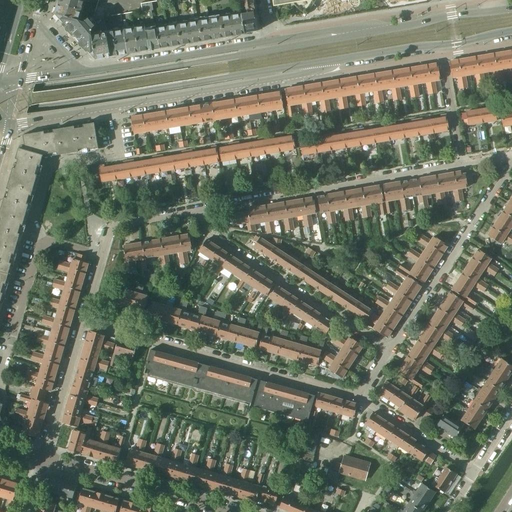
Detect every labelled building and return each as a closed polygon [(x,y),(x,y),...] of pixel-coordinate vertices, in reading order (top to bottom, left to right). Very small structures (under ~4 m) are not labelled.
[(85,12),(88,2),(84,1),(81,0),(59,0),(58,4),(85,12)] [(98,0),(93,17),(94,16),(97,21),(102,20),(114,16),(121,15),(121,18),(131,16),(131,13),(136,13),(142,12),(142,11),(143,12),(153,11),(152,3),(157,2),(165,0),(98,0)] [(254,8),(252,0),(241,0),(241,3),(244,2),(245,10),(254,8)] [(272,0),(274,7),(292,3),(293,5),(295,7),(297,8),(299,10),(302,12),(304,14),(305,15),(316,0),(272,0)] [(87,13),(85,12),(58,4),(55,15),(60,20),(60,19),(61,16),(81,22),(86,21),(88,19),(89,18),(87,15),(87,13)] [(254,8),(245,10),(246,14),(240,15),(243,34),(255,32),(256,31),(256,29),(257,29),(254,8)] [(243,34),(240,15),(229,16),(233,36),(243,34)] [(93,53),(90,35),(89,30),(95,25),(97,21),(94,16),(93,17),(90,19),(89,18),(88,19),(86,21),(81,22),(61,16),(60,19),(66,26),(65,28),(69,33),(72,32),(80,41),(79,43),(83,48),(86,47),(91,54),(93,53)] [(233,36),(229,16),(219,18),(222,38),(233,36)] [(222,38),(219,18),(208,20),(212,40),(222,38)] [(97,21),(95,25),(89,30),(90,35),(93,53),(91,54),(91,55),(95,60),(111,57),(107,34),(105,25),(102,20),(97,21)] [(208,20),(198,22),(201,42),(212,40),(208,20)] [(198,22),(187,24),(191,43),(201,42),(198,22)] [(158,49),(155,29),(154,24),(144,25),(145,31),(148,51),(158,49)] [(187,24),(177,25),(180,45),(191,43),(187,24)] [(140,28),(133,29),(137,53),(148,51),(145,31),(144,25),(140,26),(140,28)] [(177,25),(166,27),(170,47),(180,45),(177,25)] [(170,47),(166,27),(155,29),(158,49),(170,47)] [(129,30),(123,31),(127,54),(137,53),(133,29),(133,28),(129,28),(129,30)] [(119,32),(112,33),(116,56),(127,54),(123,31),(123,29),(119,30),(119,32)] [(112,33),(107,34),(111,57),(116,56),(112,33)] [(511,52),(511,51),(503,53),(505,69),(511,68),(511,75),(511,52)] [(503,53),(494,54),(499,83),(503,82),(500,70),(505,69),(503,53)] [(494,54),(485,56),(488,72),(493,71),(495,84),(499,83),(494,54)] [(485,56),(476,57),(481,86),(485,85),(483,73),(488,72),(485,56)] [(476,57),(467,59),(470,75),(475,74),(477,87),(481,86),(476,57)] [(467,59),(458,61),(463,89),(467,88),(465,76),(470,75),(467,59)] [(459,90),(463,89),(458,61),(449,62),(452,78),(457,77),(459,90)] [(437,64),(427,66),(432,94),(436,93),(434,81),(440,80),(437,64)] [(427,66),(419,67),(421,83),(427,82),(429,95),(432,94),(427,66)] [(419,67),(410,69),(415,97),(419,96),(416,84),(421,83),(419,67)] [(410,69),(401,70),(404,86),(409,85),(411,98),(415,97),(410,69)] [(401,70),(392,72),(397,100),(401,99),(399,87),(404,86),(401,70)] [(392,72),(383,73),(386,89),(391,88),(393,101),(397,100),(392,72)] [(383,73),(374,75),(379,103),(383,102),(381,90),(386,89),(383,73)] [(374,75),(365,76),(368,92),(373,91),(375,104),(379,103),(374,75)] [(365,76),(357,78),(361,106),(365,105),(363,93),(368,92),(365,76)] [(357,78),(348,79),(350,95),(355,94),(358,107),(361,106),(357,78)] [(348,79),(339,81),(344,109),(347,108),(345,96),(350,95),(348,79)] [(339,81),(330,82),(332,98),(338,97),(340,110),(344,109),(339,81)] [(330,82),(321,84),(326,112),(330,112),(328,99),(332,98),(330,82)] [(321,84),(312,85),(315,101),(320,100),(322,113),(326,112),(321,84)] [(312,85),(303,87),(308,115),(312,115),(310,102),(315,101),(312,85)] [(303,87),(294,88),(297,104),(302,103),(304,116),(308,115),(303,87)] [(292,105),(297,104),(294,88),(285,90),(290,118),(294,118),(292,105)] [(280,93),(268,95),(271,111),(283,108),(280,93)] [(268,95),(257,97),(260,112),(271,111),(268,95)] [(257,97),(246,99),(248,114),(260,112),(257,97)] [(246,99),(234,100),(237,116),(248,114),(246,99)] [(234,100),(223,102),(225,118),(237,116),(234,100)] [(223,102),(211,104),(214,120),(225,118),(223,102)] [(211,104),(199,106),(202,122),(203,122),(203,125),(205,125),(204,122),(214,120),(211,104)] [(199,106),(188,108),(190,124),(202,122),(199,106)] [(188,108),(177,110),(180,126),(190,124),(188,108)] [(495,108),(480,110),(483,123),(501,119),(501,115),(497,115),(495,108)] [(177,110),(166,112),(168,128),(180,126),(177,110)] [(465,126),(483,123),(480,110),(466,113),(467,120),(464,120),(465,126)] [(166,112),(154,114),(157,130),(168,128),(166,112)] [(511,112),(501,115),(501,119),(502,119),(503,126),(511,124),(511,112)] [(154,114),(143,116),(145,132),(157,130),(154,114)] [(441,119),(431,121),(434,133),(448,130),(446,115),(440,116),(441,119)] [(143,116),(131,118),(134,134),(145,132),(143,116)] [(422,119),(416,120),(419,135),(434,133),(431,121),(422,122),(422,119)] [(411,124),(402,125),(404,138),(419,135),(416,120),(411,121),(411,124)] [(98,148),(94,123),(83,125),(83,127),(79,128),(79,126),(63,128),(67,153),(77,152),(78,154),(89,152),(88,150),(98,148)] [(392,124),(387,125),(390,140),(404,138),(402,125),(393,127),(392,124)] [(382,129),(373,130),(375,143),(390,140),(387,125),(382,126),(382,129)] [(67,153),(63,128),(53,130),(53,132),(49,133),(48,131),(31,134),(33,146),(18,148),(18,149),(43,156),(43,155),(56,153),(57,155),(67,153)] [(363,129),(358,130),(360,145),(375,143),(373,130),(364,132),(363,129)] [(353,134),(344,135),(346,148),(360,145),(358,130),(352,130),(353,134)] [(287,138),(278,139),(280,152),(295,149),(292,133),(287,134),(287,138)] [(31,134),(22,135),(24,145),(19,146),(18,148),(33,146),(31,134)] [(324,139),(314,140),(316,153),(331,150),(329,134),(323,135),(324,139)] [(334,134),(329,134),(331,150),(346,148),(344,135),(335,137),(334,134)] [(258,143),(249,144),(251,157),(265,154),(263,138),(257,139),(258,143)] [(268,138),(263,138),(265,154),(280,152),(278,139),(269,141),(268,138)] [(299,139),(302,155),(316,153),(314,140),(305,142),(305,138),(299,139)] [(239,142),(233,143),(236,159),(251,157),(249,144),(239,146),(239,142)] [(221,162),(236,159),(233,143),(228,144),(228,148),(219,149),(221,162)] [(211,150),(202,152),(204,164),(219,162),(216,146),(211,147),(211,150)] [(40,165),(43,156),(18,149),(15,159),(18,160),(16,164),(14,163),(10,178),(34,185),(37,176),(39,177),(43,166),(40,165)] [(192,150),(187,151),(189,167),(204,164),(202,152),(192,154),(192,150)] [(182,155),(172,157),(174,169),(189,167),(187,151),(181,152),(182,155)] [(162,155),(157,156),(160,172),(174,169),(172,157),(163,159),(162,155)] [(152,160),(143,162),(145,174),(160,172),(157,156),(152,157),(152,160)] [(133,160),(128,161),(131,177),(145,174),(143,162),(134,163),(133,160)] [(123,165),(114,167),(116,179),(131,177),(128,161),(123,162),(123,165)] [(101,182),(116,179),(114,167),(105,168),(104,165),(99,166),(101,182)] [(463,201),(461,188),(467,187),(465,174),(461,175),(461,172),(454,173),(459,202),(463,201)] [(459,202),(454,173),(446,175),(448,191),(453,190),(455,202),(459,202)] [(446,175),(436,176),(441,205),(445,204),(443,191),(448,191),(446,175)] [(436,176),(427,178),(430,194),(436,193),(438,205),(441,205),(436,176)] [(31,206),(34,196),(31,195),(34,185),(10,178),(6,189),(9,189),(8,194),(5,193),(1,207),(26,215),(28,206),(31,206)] [(427,178),(419,179),(423,203),(424,208),(428,207),(425,195),(430,194),(427,178)] [(419,179),(410,181),(413,197),(418,196),(419,204),(423,203),(419,179)] [(410,181),(401,183),(406,211),(410,210),(408,198),(413,197),(410,181)] [(401,183),(392,184),(395,200),(400,199),(402,211),(406,211),(401,183)] [(389,201),(395,200),(392,184),(383,186),(388,214),(391,213),(389,201)] [(381,186),(371,188),(374,204),(380,203),(382,215),(386,214),(381,186)] [(371,188),(362,189),(367,218),(371,217),(369,204),(374,204),(371,188)] [(362,189),(353,191),(356,207),(361,206),(363,218),(367,218),(362,189)] [(353,191),(345,192),(349,221),(353,220),(351,208),(356,207),(353,191)] [(345,192),(335,194),(338,210),(343,209),(345,221),(349,221),(345,192)] [(335,194),(327,196),(332,224),(335,223),(333,211),(338,210),(335,194)] [(328,225),(332,224),(327,196),(317,197),(320,213),(326,212),(328,225)] [(313,198),(304,200),(308,227),(312,226),(310,214),(316,213),(313,198)] [(304,200),(294,201),(297,216),(302,215),(305,228),(308,227),(304,200)] [(294,201),(285,203),(290,230),(293,230),(291,217),(297,216),(294,201)] [(285,203),(275,205),(278,220),(284,219),(286,231),(290,230),(285,203)] [(511,206),(508,204),(503,212),(511,217),(511,206)] [(275,205),(266,206),(271,234),(275,233),(273,221),(278,220),(275,205)] [(266,206),(257,208),(259,223),(265,222),(267,234),(271,234),(266,206)] [(22,236),(25,226),(25,225),(23,224),(26,215),(1,207),(0,210),(0,218),(0,219),(0,239),(17,244),(20,235),(22,236)] [(247,209),(247,212),(248,211),(251,231),(251,232),(255,231),(254,224),(259,223),(257,208),(247,209)] [(248,231),(251,231),(248,211),(247,212),(231,214),(233,225),(247,223),(248,231)] [(511,217),(503,212),(498,220),(511,228),(511,225),(511,217)] [(511,235),(507,233),(511,228),(498,220),(493,227),(511,239),(511,235)] [(511,239),(493,227),(487,236),(500,244),(503,239),(511,244),(511,239)] [(447,245),(434,237),(431,241),(420,234),(418,237),(442,253),(447,245)] [(189,235),(179,237),(184,264),(188,263),(186,251),(192,250),(189,235)] [(179,237),(170,238),(173,253),(178,252),(181,265),(184,264),(179,237)] [(442,253),(418,237),(416,240),(427,247),(424,252),(437,261),(442,253)] [(170,238),(161,240),(165,267),(169,267),(167,254),(173,253),(170,238)] [(259,238),(256,243),(253,247),(268,257),(274,248),(259,238)] [(14,265),(16,256),(17,254),(14,254),(17,244),(0,239),(0,272),(8,274),(11,264),(14,265)] [(161,240),(152,241),(154,256),(160,255),(162,268),(165,267),(161,240)] [(198,251),(210,259),(217,248),(206,240),(198,251)] [(152,241),(142,243),(146,264),(150,264),(149,257),(154,256),(152,241)] [(146,264),(142,243),(133,245),(136,260),(141,259),(143,271),(145,280),(148,279),(146,264)] [(130,261),(136,260),(133,245),(123,247),(126,261),(124,270),(127,269),(128,274),(132,273),(130,261)] [(228,255),(217,248),(210,259),(219,265),(214,273),(216,275),(228,255)] [(287,256),(274,248),(268,257),(281,266),(287,256)] [(437,261),(424,252),(421,256),(411,249),(409,252),(433,268),(437,261)] [(478,250),(473,258),(496,273),(498,270),(488,263),(491,258),(478,250)] [(433,268),(409,252),(407,255),(417,262),(414,267),(428,276),(433,268)] [(75,253),(73,259),(85,262),(87,256),(75,253)] [(240,262),(228,255),(216,275),(217,276),(223,267),(232,273),(240,262)] [(301,266),(287,256),(281,266),(295,275),(301,266)] [(473,258),(467,266),(480,274),(483,269),(494,276),(496,273),(473,258)] [(85,262),(73,259),(72,265),(59,261),(58,265),(85,273),(88,263),(85,262)] [(251,270),(240,262),(232,273),(242,280),(236,288),(238,289),(251,270)] [(85,273),(58,265),(57,269),(69,272),(68,278),(82,282),(85,273)] [(428,276),(414,267),(411,271),(401,265),(399,267),(423,283),(428,276)] [(316,275),(301,266),(295,275),(310,284),(316,275)] [(467,266),(462,274),(485,289),(488,286),(477,279),(480,274),(467,266)] [(262,277),(251,270),(238,289),(240,290),(245,282),(255,288),(262,277)] [(406,280),(403,284),(416,293),(421,286),(397,270),(395,273),(406,280)] [(5,295),(8,285),(8,284),(6,283),(8,274),(0,272),(0,302),(2,294),(5,295)] [(462,274),(457,281),(470,290),(473,285),(483,292),(485,289),(462,274)] [(330,284),(316,275),(310,284),(324,293),(330,284)] [(274,285),(262,277),(255,288),(266,296),(274,285)] [(82,282),(68,278),(66,283),(54,280),(53,283),(80,291),(82,282)] [(114,303),(123,306),(127,291),(121,290),(124,280),(121,279),(114,303)] [(466,295),(470,290),(457,281),(452,290),(475,305),(477,302),(466,295)] [(416,293),(403,284),(400,289),(389,282),(387,285),(411,301),(416,293)] [(80,291),(53,283),(52,287),(64,291),(62,296),(77,300),(80,291)] [(134,293),(127,291),(123,306),(133,309),(140,285),(137,284),(134,293)] [(344,294),(330,284),(324,293),(338,303),(344,294)] [(143,286),(140,285),(133,309),(143,311),(148,297),(141,295),(143,286)] [(411,301),(387,285),(385,288),(396,295),(393,300),(406,308),(411,301)] [(287,294),(276,286),(269,297),(280,305),(287,294)] [(450,292),(445,301),(457,309),(461,304),(471,311),(473,308),(450,292)] [(299,301),(287,294),(280,305),(290,311),(284,320),(286,321),(299,301)] [(357,302),(344,294),(338,303),(351,311),(357,302)] [(148,317),(158,320),(165,296),(161,295),(159,304),(152,302),(148,317)] [(74,310),(77,300),(62,296),(61,301),(49,298),(49,297),(44,296),(43,301),(48,302),(74,310)] [(165,296),(158,320),(167,323),(171,308),(165,306),(168,297),(165,296)] [(406,308),(393,300),(390,304),(379,297),(377,300),(401,316),(406,308)] [(360,298),(357,302),(351,311),(365,321),(367,319),(369,316),(371,313),(372,312),(360,304),(363,299),(360,298)] [(401,316),(377,300),(375,303),(386,310),(383,315),(396,324),(401,316)] [(178,310),(171,308),(167,323),(177,325),(183,306),(184,302),(181,301),(178,310)] [(310,308),(299,301),(286,321),(288,322),(293,313),(303,320),(310,308)] [(445,301),(439,309),(463,324),(465,321),(454,314),(457,309),(445,301)] [(72,318),(74,310),(48,302),(47,305),(59,309),(57,314),(72,318)] [(184,306),(183,306),(177,325),(187,328),(191,314),(185,312),(186,307),(188,307),(189,303),(185,302),(184,306)] [(198,316),(191,314),(187,328),(197,331),(203,308),(198,306),(197,310),(199,311),(198,316)] [(203,308),(197,331),(206,334),(210,320),(204,318),(207,309),(203,308)] [(322,316),(310,308),(303,320),(314,327),(312,329),(313,330),(322,316)] [(439,309),(434,317),(447,325),(450,320),(461,327),(463,324),(439,309)] [(216,337),(223,313),(217,311),(215,313),(214,316),(218,317),(217,321),(210,320),(206,334),(216,337)] [(225,340),(230,325),(223,323),(226,314),(223,313),(216,337),(225,340)] [(396,324),(383,315),(380,319),(371,313),(369,316),(391,331),(396,324)] [(72,318),(57,314),(56,320),(43,316),(42,320),(69,328),(72,318)] [(333,323),(322,316),(313,330),(314,331),(316,328),(325,334),(333,323)] [(391,331),(369,316),(367,319),(376,325),(373,329),(382,335),(387,338),(391,331)] [(434,317),(429,325),(452,340),(454,337),(444,330),(447,325),(434,317)] [(236,327),(230,325),(225,340),(235,342),(242,319),(239,318),(236,327)] [(242,319),(235,342),(245,345),(249,331),(243,329),(246,320),(242,319)] [(69,328),(42,320),(41,323),(53,327),(52,332),(66,336),(69,328)] [(256,333),(249,331),(245,345),(255,348),(262,325),(259,324),(256,333)] [(429,325),(424,333),(436,341),(440,336),(450,343),(452,340),(429,325)] [(258,349),(267,352),(272,337),(265,336),(267,328),(264,327),(258,349)] [(279,339),(272,337),(267,352),(278,355),(284,331),(281,330),(279,339)] [(89,331),(86,341),(113,348),(114,344),(102,341),(104,335),(89,331)] [(284,331),(278,355),(287,357),(291,343),(285,341),(288,332),(284,331)] [(66,336),(52,332),(50,338),(38,334),(37,338),(64,346),(66,336)] [(424,333),(418,341),(442,356),(444,352),(433,345),(436,341),(424,333)] [(298,345),(291,343),(287,357),(297,360),(304,337),(301,336),(298,345)] [(336,336),(334,339),(357,354),(362,346),(350,337),(346,342),(336,336)] [(304,337),(297,360),(307,363),(311,349),(305,347),(307,338),(304,337)] [(64,346),(37,338),(36,342),(48,345),(46,351),(61,355),(64,346)] [(117,355),(122,356),(126,342),(118,339),(110,366),(114,367),(117,355)] [(357,354),(334,339),(332,342),(342,349),(339,354),(352,362),(357,354)] [(113,348),(86,341),(83,350),(98,354),(100,348),(112,352),(113,348)] [(418,341),(413,348),(426,357),(429,352),(440,359),(442,356),(418,341)] [(137,345),(126,342),(122,356),(128,358),(125,370),(128,371),(137,345)] [(318,351),(311,349),(307,363),(317,366),(324,343),(321,342),(318,351)] [(413,348),(408,357),(431,372),(434,368),(423,361),(426,357),(413,348)] [(98,354),(83,350),(81,359),(108,367),(109,363),(97,359),(98,354)] [(257,380),(150,350),(145,368),(150,370),(149,375),(192,387),(192,389),(193,391),(195,392),(197,393),(199,392),(201,391),(202,390),(244,402),(243,404),(250,406),(257,380)] [(61,355),(46,351),(45,356),(33,352),(32,356),(58,364),(61,355)] [(352,362),(339,354),(336,358),(325,351),(323,355),(347,370),(352,362)] [(347,370),(323,355),(321,358),(332,365),(328,370),(341,378),(347,370)] [(58,364),(32,356),(31,360),(43,364),(41,369),(56,373),(58,364)] [(408,357),(403,364),(416,373),(419,368),(429,375),(431,372),(408,357)] [(108,367),(81,359),(78,368),(93,372),(94,367),(107,370),(108,367)] [(491,369),(490,370),(506,381),(511,371),(511,370),(499,362),(494,371),(491,369)] [(398,372),(404,376),(421,388),(423,384),(412,377),(416,373),(403,364),(398,372)] [(93,372),(78,368),(75,377),(96,383),(97,379),(91,377),(93,372)] [(56,373),(41,369),(39,374),(27,371),(26,375),(53,382),(56,373)] [(506,381),(490,370),(489,371),(492,373),(486,382),(500,391),(506,381)] [(461,374),(457,381),(462,384),(466,378),(461,374)] [(53,382),(26,375),(25,378),(37,382),(36,387),(47,391),(50,392),(53,382)] [(96,383),(75,377),(73,386),(87,390),(89,385),(95,387),(96,383)] [(260,381),(253,407),(280,414),(280,417),(280,419),(281,421),(283,422),(287,423),(289,423),(291,422),(293,420),(294,418),(307,422),(314,396),(260,381)] [(378,393),(389,401),(397,390),(385,382),(378,393)] [(500,391),(486,382),(481,390),(478,388),(477,390),(493,400),(500,391)] [(47,391),(36,387),(33,386),(29,398),(44,402),(47,391)] [(87,390),(73,386),(70,395),(97,403),(98,399),(86,396),(87,390)] [(408,397),(400,408),(399,410),(407,415),(415,402),(411,399),(418,388),(415,386),(408,397)] [(397,390),(389,401),(400,408),(408,397),(397,390)] [(493,400),(477,390),(477,391),(479,392),(474,401),(487,410),(493,400)] [(314,406),(327,410),(331,397),(318,393),(314,406)] [(415,402),(407,415),(414,421),(430,397),(427,394),(420,405),(415,402)] [(44,402),(29,398),(20,395),(19,399),(31,403),(30,408),(45,413),(48,403),(44,402)] [(97,403),(70,395),(67,404),(82,408),(84,403),(96,407),(97,403)] [(344,401),(331,397),(327,410),(340,414),(344,401)] [(357,405),(344,401),(340,414),(354,418),(357,405)] [(487,410),(474,401),(468,409),(465,408),(464,409),(481,420),(487,410)] [(82,408),(67,404),(65,414),(92,421),(93,417),(81,414),(82,408)] [(45,413),(30,408),(28,413),(16,409),(15,413),(19,414),(43,421),(45,413)] [(434,411),(429,408),(423,417),(428,420),(434,411)] [(481,420),(464,409),(464,410),(466,412),(461,421),(462,421),(465,423),(474,429),(481,420)] [(365,424),(377,432),(384,421),(372,413),(365,424)] [(43,421),(19,414),(18,417),(26,420),(25,425),(40,430),(43,421)] [(92,421),(65,414),(62,423),(77,427),(78,421),(96,426),(97,423),(92,421)] [(455,439),(461,428),(465,423),(462,421),(458,426),(443,416),(436,426),(455,439)] [(395,428),(384,421),(377,432),(387,439),(395,428)] [(40,430),(25,425),(23,430),(11,427),(10,430),(38,438),(40,430)] [(89,456),(93,441),(88,439),(90,434),(91,428),(88,427),(87,430),(80,454),(89,456)] [(67,450),(80,454),(87,430),(82,428),(81,432),(73,429),(67,450)] [(406,435),(395,428),(387,439),(399,446),(406,435)] [(193,430),(190,439),(199,442),(201,432),(193,430)] [(98,459),(106,432),(102,431),(101,437),(99,442),(93,441),(89,456),(98,459)] [(107,462),(111,446),(106,445),(108,439),(110,433),(106,432),(98,459),(107,462)] [(418,443),(406,435),(399,446),(410,454),(408,456),(409,457),(418,443)] [(117,464),(125,438),(121,437),(119,443),(117,448),(111,446),(107,462),(117,464)] [(125,464),(134,467),(142,440),(139,439),(135,451),(129,449),(125,464)] [(142,440),(134,467),(143,469),(147,455),(142,453),(146,441),(142,440)] [(429,450),(418,443),(409,457),(410,458),(412,455),(422,461),(429,450)] [(153,456),(147,455),(143,469),(152,472),(160,445),(157,444),(153,456)] [(160,445),(152,472),(161,475),(165,459),(160,458),(164,446),(160,445)] [(171,461),(165,459),(161,475),(170,477),(178,450),(175,449),(171,461)] [(187,482),(195,455),(196,450),(193,449),(188,466),(183,464),(178,480),(187,482)] [(178,450),(170,477),(178,480),(183,464),(178,463),(181,451),(178,450)] [(436,456),(432,453),(425,462),(430,465),(436,456)] [(311,463),(313,457),(301,454),(299,460),(311,463)] [(195,485),(200,469),(195,468),(198,456),(195,455),(187,482),(195,485)] [(365,480),(370,464),(344,457),(342,464),(331,461),(329,470),(365,480)] [(205,471),(200,469),(195,485),(204,487),(212,460),(209,459),(205,471)] [(212,460),(204,487),(212,490),(217,474),(212,473),(215,461),(212,460)] [(222,476),(217,474),(212,490),(221,492),(229,465),(226,464),(222,476)] [(229,465),(221,492),(229,495),(234,479),(229,478),(232,466),(229,465)] [(434,486),(444,493),(456,475),(446,468),(434,486)] [(239,481),(234,479),(229,495),(238,497),(246,470),(243,469),(239,481)] [(246,470),(238,497),(247,500),(251,484),(246,483),(250,471),(246,470)] [(256,486),(251,484),(247,500),(256,502),(256,500),(260,486),(263,475),(260,474),(256,486)] [(72,499),(77,484),(52,477),(47,491),(54,493),(53,497),(64,500),(65,497),(72,499)] [(9,482),(1,480),(0,481),(0,496),(5,498),(9,482)] [(266,487),(260,486),(256,500),(265,503),(271,482),(267,481),(266,487)] [(10,511),(18,485),(9,482),(5,498),(10,499),(6,511),(10,511)] [(271,482),(265,503),(274,505),(279,491),(273,489),(275,483),(271,482)] [(413,491),(412,492),(428,503),(435,493),(422,484),(416,492),(413,491)] [(392,488),(387,485),(383,490),(388,494),(392,488)] [(81,511),(85,511),(91,491),(82,488),(80,493),(78,492),(75,502),(83,504),(81,511)] [(101,493),(91,491),(85,511),(89,511),(91,507),(96,508),(101,493)] [(421,511),(428,503),(412,492),(412,493),(414,495),(408,504),(420,511),(421,511)] [(105,511),(110,496),(101,493),(96,508),(102,510),(100,511),(105,511)] [(115,511),(119,499),(110,496),(105,511),(109,511),(115,511)] [(279,507),(290,511),(295,511),(300,502),(298,501),(297,503),(283,497),(279,507)] [(40,499),(37,509),(47,511),(61,511),(54,510),(55,504),(48,502),(45,501),(40,499)] [(129,511),(132,503),(123,500),(119,511),(129,511)] [(302,503),(300,502),(295,511),(313,511),(314,510),(301,505),(302,503)] [(139,511),(142,505),(132,503),(129,511),(139,511)]
